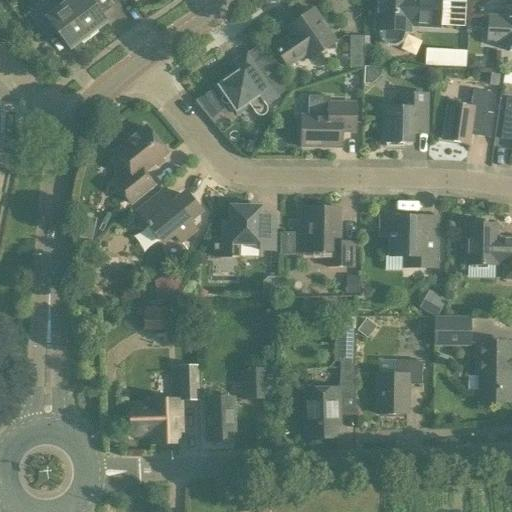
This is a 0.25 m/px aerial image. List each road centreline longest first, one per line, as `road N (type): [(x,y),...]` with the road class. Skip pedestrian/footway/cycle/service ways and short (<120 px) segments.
road 1 (residential): [(86,477),(511,455)]
road 2 (residential): [(511,188),(232,172),(139,61)]
road 3 (tertiary): [(49,294),(55,154),(66,120)]
road 4 (tertiary): [(49,294),(29,434)]
road 5 (tertiary): [(58,434),(49,294)]
